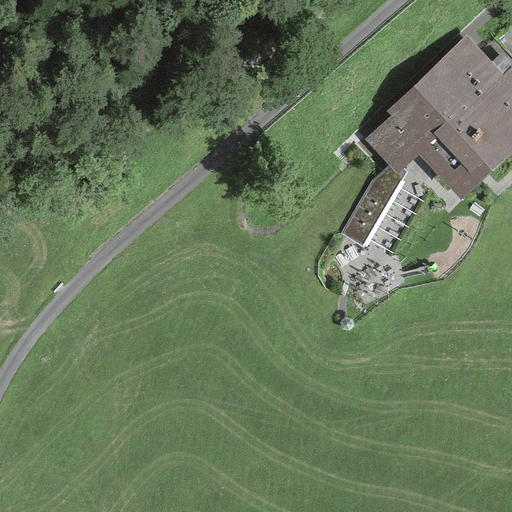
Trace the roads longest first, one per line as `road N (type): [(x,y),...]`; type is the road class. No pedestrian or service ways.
road 1 (unclassified): [(401,0),(102,258),(32,333),(0,386)]
road 2 (track): [(0,147),(115,133),(188,111),(346,0)]
